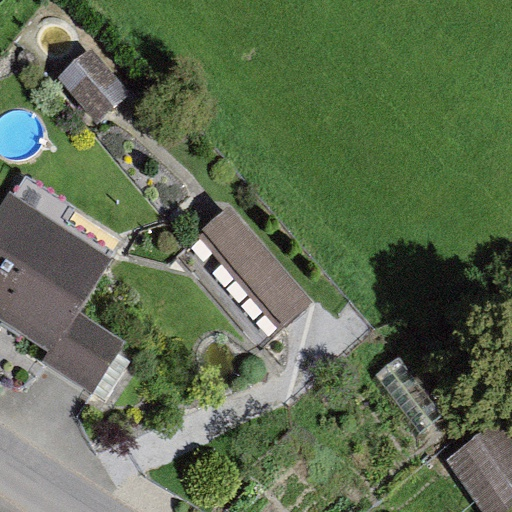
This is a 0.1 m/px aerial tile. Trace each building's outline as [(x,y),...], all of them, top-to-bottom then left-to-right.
[(94,54),(62,84),(100,125),(133,94),(94,54)] [(0,323),(52,355),(46,364),(93,393),(123,344),(79,317),(115,261),(12,197),(0,216),(0,323)] [(232,211),(182,253),(264,349),(314,307),(232,211)] [(343,291),(301,241),(279,260),(322,309),(343,291)] [(511,440),(501,426),(449,463),(484,511),(510,511),(511,511),(511,440)]
